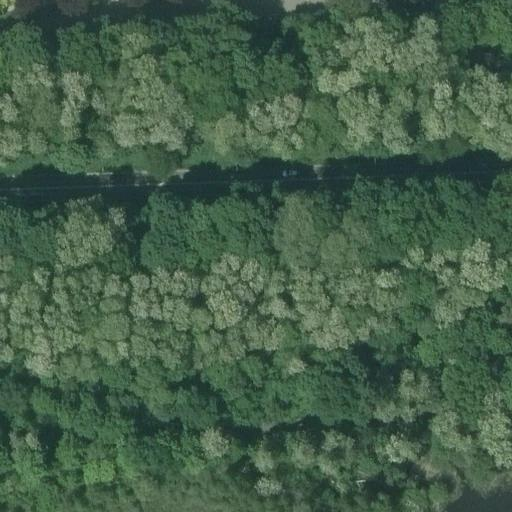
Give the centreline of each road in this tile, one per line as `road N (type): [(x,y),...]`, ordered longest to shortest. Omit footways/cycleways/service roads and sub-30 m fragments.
road 1 (secondary): [(0,190),(511,171)]
road 2 (residential): [(0,40),(113,15),(332,0)]
